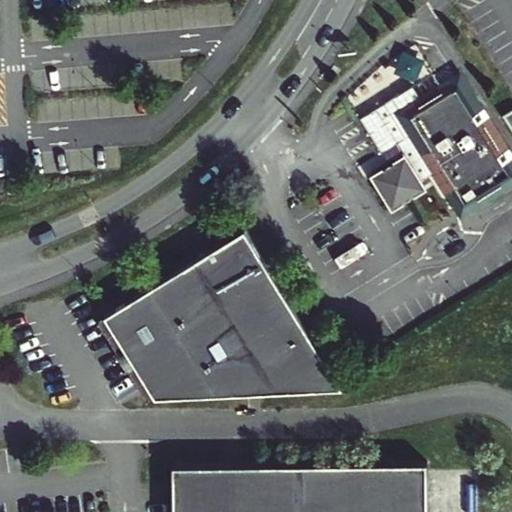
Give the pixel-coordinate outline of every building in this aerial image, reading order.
[(422,51),(394,69),(404,86),(421,75),(438,65),(428,48),(422,51)] [(432,93),(449,82),(438,65),(421,75),(432,93)] [(401,138),(418,128),(406,108),(432,93),(421,75),(404,86),(364,111),(373,126),(386,147),(401,138)] [(432,93),(406,108),(418,128),(442,167),(456,190),(460,188),(470,204),(511,178),(511,172),(505,160),(508,158),(458,77),(449,82),(432,93)] [(418,128),(401,138),(415,161),(425,178),(442,167),(418,128)] [(415,161),(406,158),(392,167),(389,169),(377,176),(375,184),(393,213),(402,215),(416,206),(429,198),(431,190),(425,178),(415,161)] [(251,229),(112,313),(162,395),(348,387),(251,229)] [(430,511),(430,461),(176,463),(176,511),(430,511)]
